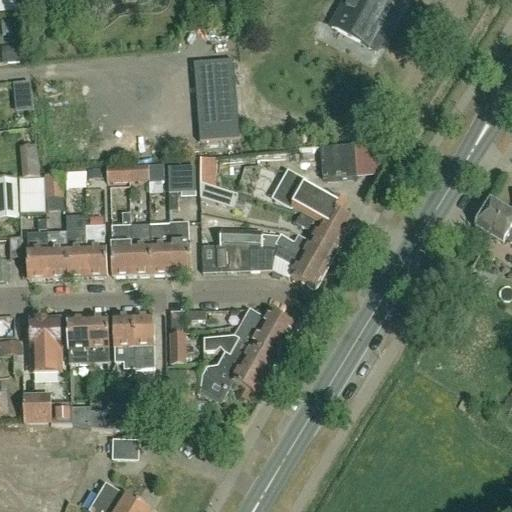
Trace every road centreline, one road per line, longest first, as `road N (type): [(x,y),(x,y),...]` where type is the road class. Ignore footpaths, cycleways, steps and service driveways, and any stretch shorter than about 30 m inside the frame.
road 1 (tertiary): [(255,511),(511,90)]
road 2 (residential): [(0,303),(261,297),(279,304)]
